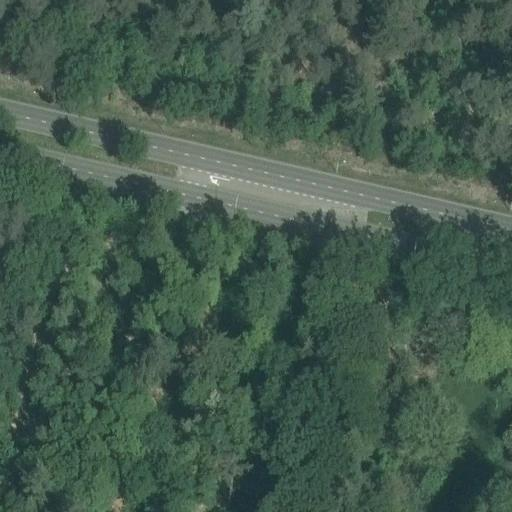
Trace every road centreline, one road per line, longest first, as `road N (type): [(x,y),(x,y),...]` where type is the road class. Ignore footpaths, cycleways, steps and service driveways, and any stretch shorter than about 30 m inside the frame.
road 1 (secondary): [(205,202),(511,273)]
road 2 (secondary): [(511,229),(215,161)]
road 3 (secondary): [(215,161),(0,111)]
road 4 (secondary): [(0,155),(205,202)]
